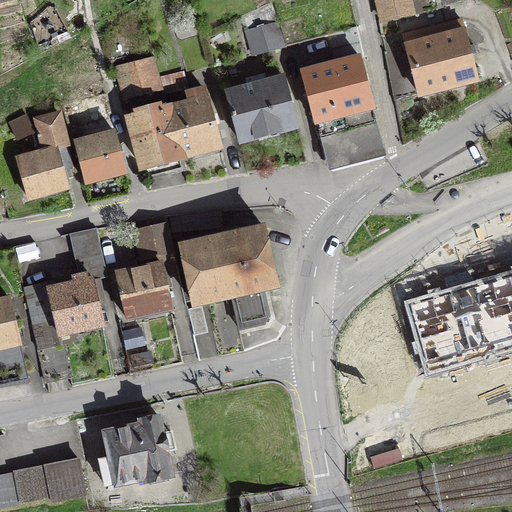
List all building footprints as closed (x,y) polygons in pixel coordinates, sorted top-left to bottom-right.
[(377,0),(383,21),(412,13),(408,0),(377,0)] [(240,17),(252,51),(284,41),(273,2),(240,17)] [(385,53),(394,101),(476,79),(461,21),(440,26),(443,37),(428,40),(426,30),(404,36),(406,46),(385,53)] [(116,69),(122,94),(161,83),(154,58),(116,69)] [(384,149),(360,58),(303,72),(327,162),(335,166),(373,156),(376,151),(384,149)] [(186,88),(182,73),(160,78),(164,94),(186,88)] [(227,93),(240,141),(297,126),(284,77),(227,93)] [(168,108),(180,157),(220,146),(204,89),(187,93),(190,102),(168,108)] [(168,160),(180,157),(168,108),(129,119),(142,167),(144,166),(147,177),(171,171),(168,160)] [(17,159),(28,198),(67,187),(63,169),(72,167),(59,114),(36,120),(45,152),(17,159)] [(75,142),(85,182),(125,171),(114,132),(75,142)] [(221,226),(220,212),(170,217),(171,231),(221,226)] [(159,252),(172,249),(166,224),(135,231),(142,259),(160,255),(159,252)] [(219,238),(231,294),(263,288),(277,285),(264,227),(219,238)] [(78,233),(84,261),(90,264),(103,261),(96,229),(78,233)] [(193,303),(231,294),(219,238),(181,246),(193,303)] [(171,308),(161,263),(116,273),(126,318),(171,308)] [(55,318),(59,333),(103,324),(93,279),(88,280),(86,272),(72,276),(74,283),(25,295),(32,324),(55,318)] [(511,274),(409,304),(425,363),(511,338),(511,274)] [(269,315),(263,288),(231,294),(239,329),(264,324),(269,315)] [(0,300),(0,386),(28,381),(9,298),(0,300)] [(188,309),(194,335),(208,332),(201,306),(188,309)] [(37,350),(44,380),(72,374),(65,344),(37,350)] [(99,459),(104,485),(145,477),(145,480),(171,475),(159,416),(141,420),(142,424),(105,432),(110,457),(99,459)] [(79,460),(14,473),(20,502),(50,496),(51,501),(85,494),(79,460)] [(0,507),(20,504),(20,502),(14,473),(0,475),(0,507)]
